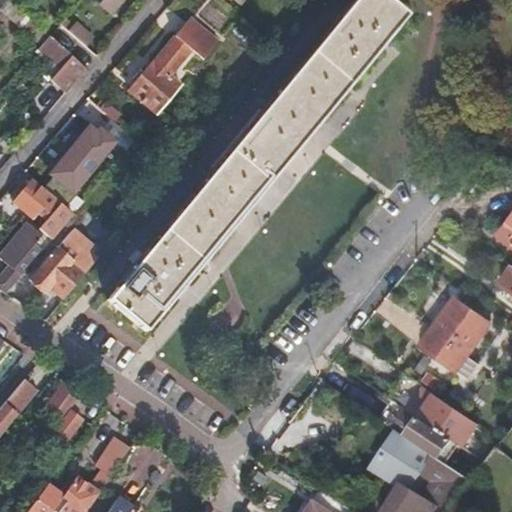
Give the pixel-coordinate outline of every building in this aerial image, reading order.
[(0,14),(39,47),(49,37),(6,0),(1,6),(0,6),(0,14)] [(99,0),(112,11),(120,0),(99,0)] [(406,13),(390,0),(355,0),(108,299),(145,329),(406,13)] [(202,60),(216,43),(187,19),(127,91),(155,115),(178,87),(166,76),(189,49),(202,60)] [(66,32),(71,26),(63,20),(58,25),(66,32)] [(81,44),(84,47),(91,37),(77,25),(71,26),(66,32),(81,44)] [(26,62),(49,81),(71,56),(49,37),(39,47),(26,62)] [(71,56),(49,81),(64,94),(85,69),(71,56)] [(114,123),(94,105),(78,124),(99,142),(105,134),(114,123)] [(105,134),(125,151),(135,140),(114,123),(105,134)] [(99,142),(78,124),(52,155),(75,174),(101,143),(99,142)] [(61,210),(28,183),(13,201),(31,216),(36,211),(50,222),(61,210)] [(0,201),(0,223),(12,227),(20,217),(6,213),(11,207),(2,200),(0,201)] [(511,222),(500,240),(511,247),(511,222)] [(0,277),(0,291),(6,296),(41,252),(32,245),(40,235),(25,223),(0,253),(0,257),(10,266),(0,277)] [(49,288),(64,301),(84,276),(78,270),(88,258),(64,238),(29,281),(45,294),(46,292),(49,288)] [(511,268),(499,287),(511,296),(511,268)] [(89,284),(83,280),(69,297),(74,302),(89,284)] [(46,292),(61,304),(64,301),(49,288),(46,292)] [(488,326),(453,302),(421,349),(455,373),(488,326)] [(476,425),(401,374),(385,398),(416,419),(451,442),(461,449),(476,425)] [(23,379),(0,406),(0,422),(4,426),(22,405),(18,401),(31,385),(23,379)] [(66,383),(63,381),(46,404),(62,417),(69,409),(81,393),(66,383)] [(361,410),(337,393),(319,419),(342,437),(361,410)] [(69,409),(62,417),(50,433),(63,442),(81,418),(69,409)] [(431,457),(437,461),(451,442),(416,419),(407,412),(393,431),(403,438),(413,444),(431,457)] [(511,429),(510,429),(500,441),(496,447),(505,455),(511,446),(511,429)] [(55,488),(47,482),(25,511),(57,511),(61,507),(68,511),(83,511),(84,511),(97,492),(128,447),(113,437),(82,482),(77,479),(68,492),(63,489),(55,488)] [(437,461),(431,457),(413,444),(404,458),(395,452),(381,474),(398,485),(381,511),(433,511),(434,511),(436,511),(445,511),(468,482),(437,461)] [(127,511),(131,506),(115,495),(104,511),(127,511)]
